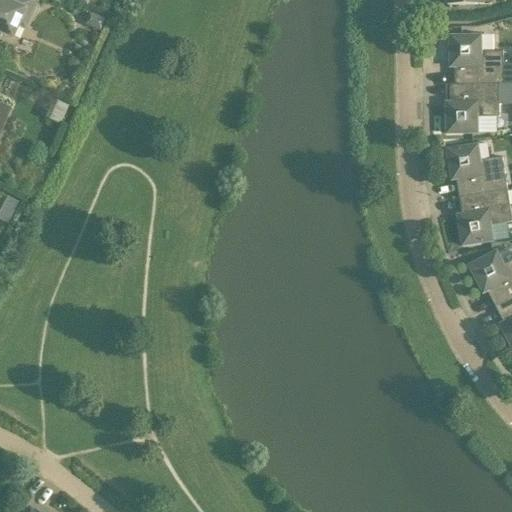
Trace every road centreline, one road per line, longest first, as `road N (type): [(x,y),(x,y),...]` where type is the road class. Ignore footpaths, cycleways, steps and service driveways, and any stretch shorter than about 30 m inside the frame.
road 1 (residential): [(511,418),(484,386),(437,296),(408,198),(405,0)]
road 2 (residential): [(99,511),(0,441)]
